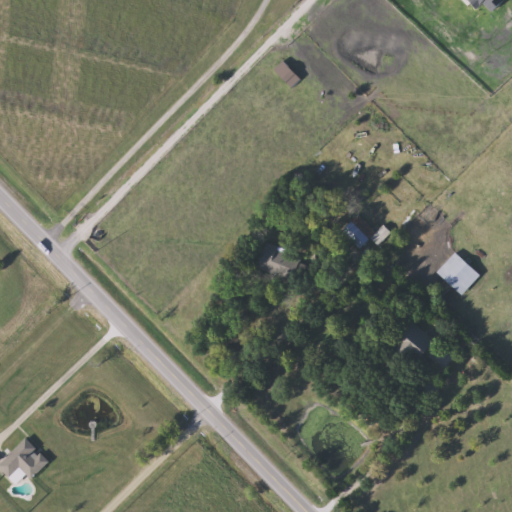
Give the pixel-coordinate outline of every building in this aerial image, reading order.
[(361,249),(345,232),(360,216),(369,226),(363,231),(371,239),(361,249)] [(374,239),(385,227),(393,234),(381,246),(374,239)] [(304,259),(296,283),(258,269),(267,245),(304,259)] [(440,273),(458,254),(482,277),(464,296),(440,273)] [(414,365),(392,342),(414,320),(436,342),(414,365)] [(0,467),(28,439),(51,462),(33,481),(28,476),(19,486),(0,467)]
